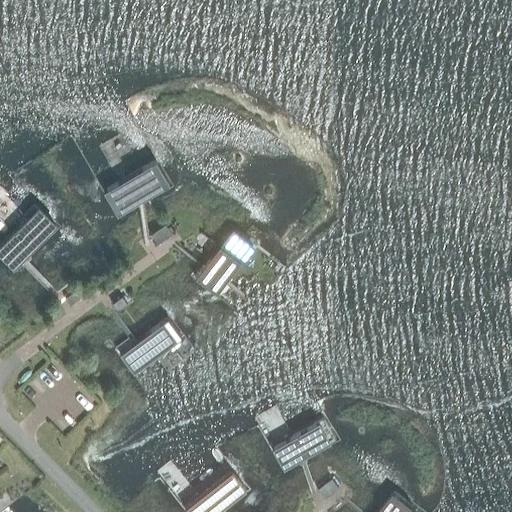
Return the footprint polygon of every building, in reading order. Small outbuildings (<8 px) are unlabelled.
[(116,214),(168,184),(155,161),(103,191),(116,214)] [(19,263),(27,254),(55,227),(36,208),(0,244),(0,256),(13,269),(19,263)] [(164,224),(157,229),(164,239),(171,234),(164,224)] [(164,239),(157,229),(150,234),(157,244),(164,239)] [(231,230),(204,265),(195,277),(195,278),(215,294),(252,246),(231,230)] [(72,291),(67,284),(61,289),(66,296),(72,291)] [(74,291),(64,298),(69,305),(79,298),(74,291)] [(126,303),(121,296),(111,303),(117,311),(126,303)] [(133,373),(180,337),(166,318),(119,354),(133,373)] [(1,320),(0,320),(0,347),(2,350),(17,337),(1,320)] [(334,440),(323,419),(271,448),(283,469),(334,440)] [(219,511),(245,492),(231,473),(184,510),(185,511),(219,511)] [(326,481),(324,483),(331,492),(338,487),(331,478),(326,481)] [(324,483),(317,489),(324,498),(331,492),(324,483)] [(408,511),(412,507),(393,493),(378,511),(408,511)]
